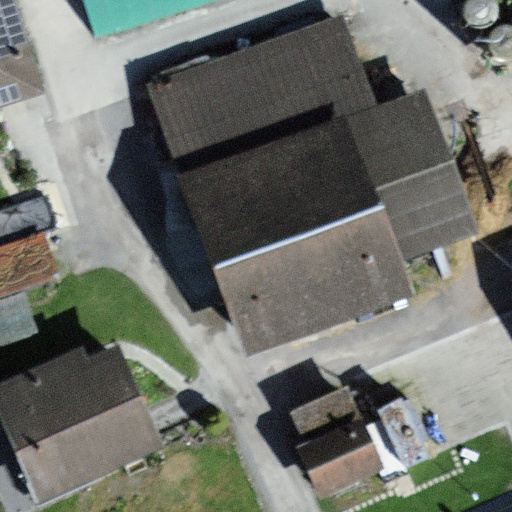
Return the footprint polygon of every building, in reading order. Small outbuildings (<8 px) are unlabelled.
[(0,0),(0,102),(38,91),(10,0),(0,0)] [(216,0),(80,0),(93,39),(216,0)] [(157,87),(191,177),(345,121),(374,110),(340,20),(157,87)] [(374,110),(345,121),(395,256),(471,228),(421,93),(374,110)] [(253,346),(408,290),(395,256),(345,121),(191,177),(253,346)] [(0,341),(34,329),(22,296),(0,303),(0,341)] [(158,444),(114,351),(83,365),(77,353),(0,388),(0,401),(45,497),(158,444)] [(383,465),(362,422),(303,450),(323,493),(383,465)]
